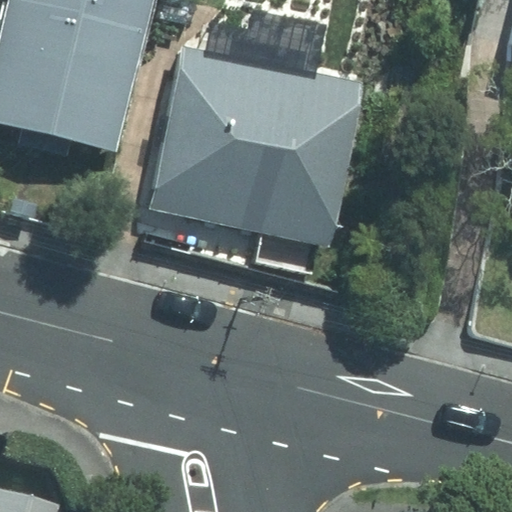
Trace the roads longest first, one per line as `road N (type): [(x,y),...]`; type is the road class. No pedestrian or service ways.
road 1 (residential): [(286,381),(511,439)]
road 2 (residential): [(0,307),(167,351)]
road 3 (residential): [(163,511),(147,451),(167,351)]
road 4 (residential): [(286,381),(265,511)]
road 5 (residential): [(167,351),(286,381)]
